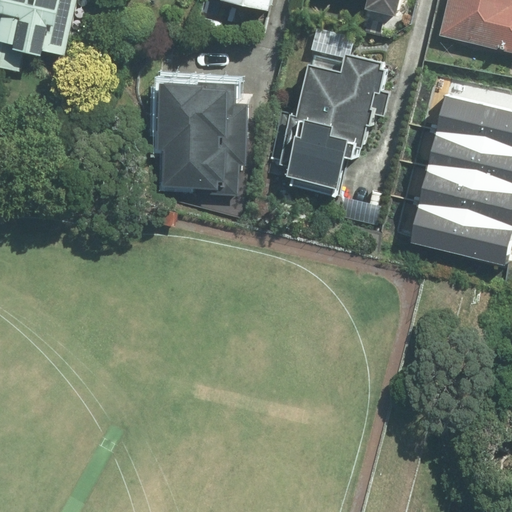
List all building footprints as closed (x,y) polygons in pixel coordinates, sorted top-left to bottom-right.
[(0,0),(0,65),(22,71),(27,50),(50,55),(52,50),(70,54),(82,0),(0,0)] [(269,0),(224,0),(224,3),(267,12),(269,0)] [(368,0),(367,4),(396,10),(397,0),(368,0)] [(511,0),(447,0),(440,32),(511,48),(511,0)] [(315,27),(310,52),(352,60),(357,35),(315,27)] [(343,77),(303,68),(293,114),(271,110),(260,156),(284,161),(279,182),(356,198),(384,68),(347,60),(343,77)] [(237,87),(157,86),(156,154),(161,154),(160,191),(244,193),(246,106),(237,106),(237,87)] [(511,120),(442,104),(409,242),(506,265),(511,240),(511,120)] [(345,200),(340,218),(375,226),(379,208),(345,200)] [(146,222),(175,229),(179,214),(149,207),(146,222)]
